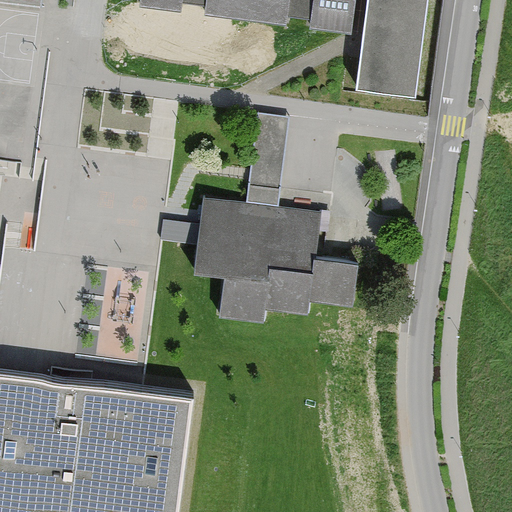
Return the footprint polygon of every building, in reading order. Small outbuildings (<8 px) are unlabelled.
[(142,0),(348,24),(340,97),(429,107),(441,0),(142,0)] [(258,109),(246,199),(278,203),(289,113),(258,109)] [(246,199),(203,193),(199,221),(196,243),(193,270),(222,274),(216,314),(265,320),(267,304),(309,309),(310,295),(350,300),(356,257),(316,252),(322,209),(278,203),(246,199)] [(196,243),(199,221),(164,217),(161,238),(196,243)] [(172,511),(188,385),(0,361),(0,507),(39,511),(172,511)]
